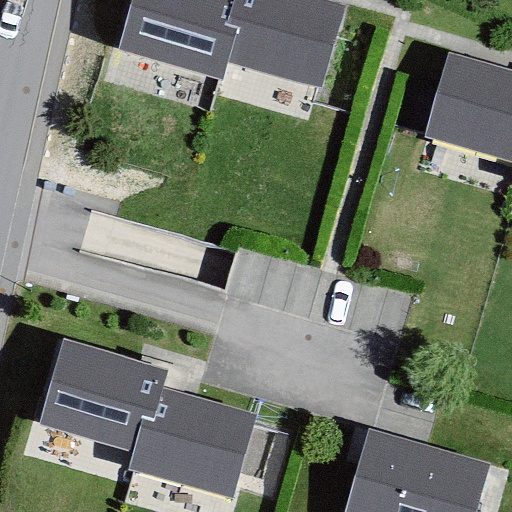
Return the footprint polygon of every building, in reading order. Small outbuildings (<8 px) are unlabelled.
[(232,25),(239,0),(134,0),(121,46),(228,79),(233,62),(243,28),(232,25)] [(349,7),(324,0),(239,0),(232,25),(243,28),(233,62),(323,89),(349,7)] [(511,164),(511,73),(452,56),(428,140),(511,164)] [(137,453),(147,421),(158,424),(167,392),(173,373),(67,342),(42,426),(137,453)] [(147,421),(137,453),(132,471),(234,501),(259,419),(167,392),(158,424),(147,421)] [(477,511),(490,465),(376,434),(354,511),(477,511)]
